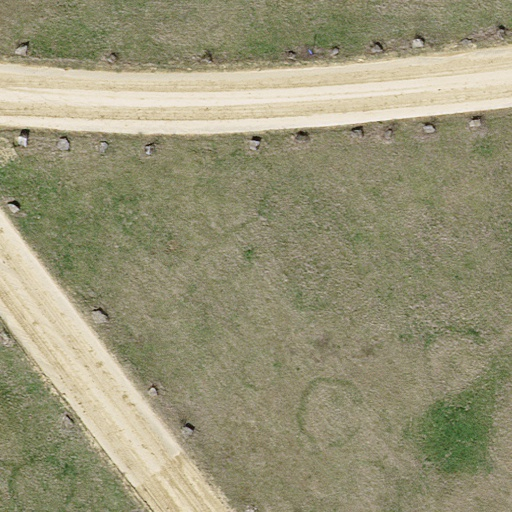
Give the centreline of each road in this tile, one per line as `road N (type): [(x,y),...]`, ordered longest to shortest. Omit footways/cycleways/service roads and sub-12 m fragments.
road 1 (track): [(511,73),(248,104),(0,94)]
road 2 (track): [(0,244),(198,511)]
